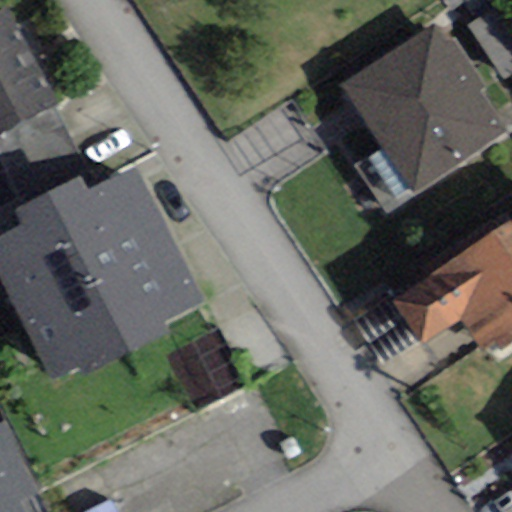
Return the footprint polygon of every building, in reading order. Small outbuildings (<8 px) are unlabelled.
[(56,103),(6,7),(0,10),(0,132),(50,106),(56,103)] [(511,29),(496,7),(467,27),(504,80),(511,74),(511,29)] [(432,23),(340,85),(413,193),(506,130),(479,91),(487,87),(453,38),(446,43),(432,23)] [(50,106),(0,132),(0,163),(22,207),(79,177),(86,175),(50,106)] [(87,363),(91,372),(169,331),(165,322),(202,303),(131,169),(87,192),(79,177),(22,207),(15,211),(23,225),(0,236),(0,281),(52,381),(87,363)] [(511,221),(387,302),(387,304),(413,344),(418,351),(463,322),(487,359),(511,343),(511,221)] [(413,344),(387,304),(356,325),(381,364),(413,344)] [(3,421),(0,421),(0,511),(26,511),(22,502),(39,494),(3,421)]
